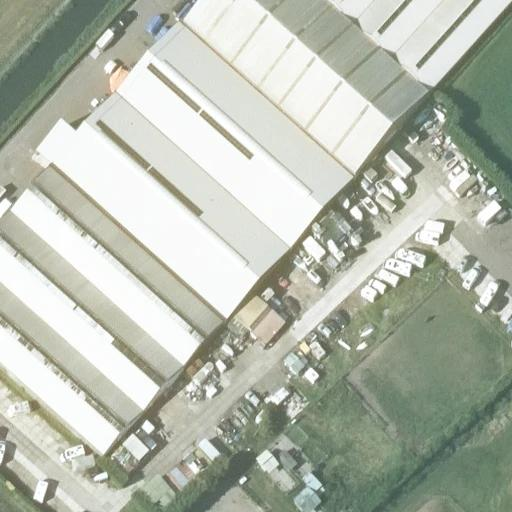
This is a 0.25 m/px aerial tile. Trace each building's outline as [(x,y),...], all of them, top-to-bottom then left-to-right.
[(203,0),(179,27),(353,183),(427,100),(317,0),(203,0)] [(511,0),(317,0),(427,100),(511,4),(511,0)] [(353,183),(179,27),(51,170),(225,326),(353,183)] [(225,326),(51,170),(0,225),(0,369),(103,463),(225,326)] [(472,174),(453,192),(463,202),(458,207),(479,230),(507,204),(489,185),(486,188),(472,174)] [(375,225),(385,213),(369,198),(358,210),(375,225)] [(407,246),(422,259),(436,243),(421,230),(407,246)] [(376,276),(391,291),(401,280),(385,266),(376,276)] [(304,274),(286,293),(296,302),(314,283),(304,274)] [(370,308),(388,300),(382,287),(364,295),(370,308)] [(234,318),(260,346),(282,325),(256,297),(234,318)] [(336,311),(346,323),(362,308),(351,297),(336,311)] [(314,366),(324,357),(310,342),(300,351),(314,366)] [(212,365),(225,355),(217,343),(204,354),(212,365)] [(198,383),(206,370),(194,363),(186,376),(198,383)] [(266,379),(244,399),(255,411),(277,391),(266,379)] [(194,454),(187,463),(203,475),(209,466),(194,454)] [(151,493),(158,509),(177,499),(169,484),(151,493)]
